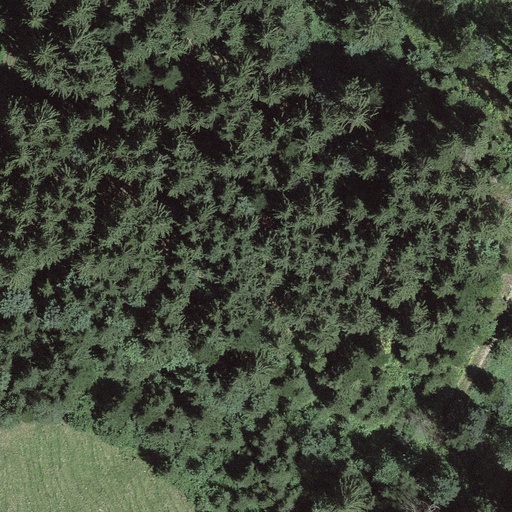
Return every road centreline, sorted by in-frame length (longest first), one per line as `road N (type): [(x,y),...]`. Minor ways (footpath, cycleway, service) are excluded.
road 1 (track): [(502,511),(468,480),(450,432),(472,370),(511,304)]
road 2 (track): [(511,119),(441,51),(431,0)]
road 3 (track): [(18,0),(0,127)]
